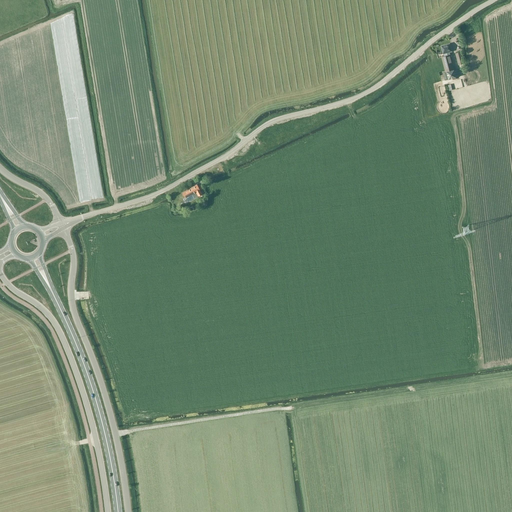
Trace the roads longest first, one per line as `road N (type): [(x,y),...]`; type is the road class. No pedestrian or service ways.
road 1 (unclassified): [(61,225),(158,193),(273,121),(354,100),(493,0)]
road 2 (unclassified): [(128,511),(108,403),(72,307),(73,255),(61,225)]
road 3 (tertiary): [(0,273),(47,314),(68,352),(107,511)]
road 4 (primary): [(118,511),(95,397),(54,296)]
